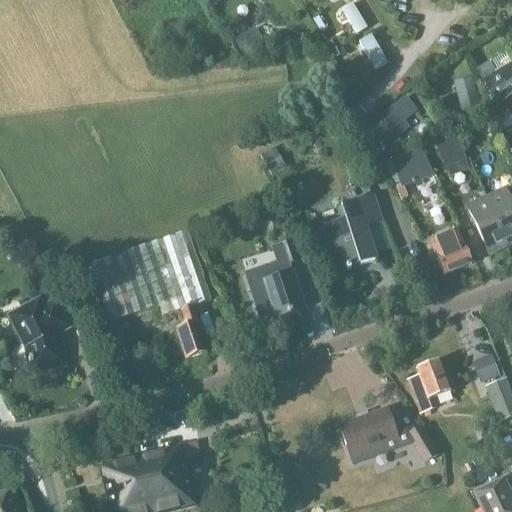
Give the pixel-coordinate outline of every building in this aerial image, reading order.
[(351,5),(341,11),(356,37),(366,30),(351,5)] [(255,32),(234,44),(242,58),(263,45),(255,32)] [(370,37),(358,44),(375,73),(388,66),(370,37)] [(336,39),(330,43),(331,43),(335,51),(341,47),(336,39)] [(331,43),(327,46),(335,59),(339,57),(336,51),(335,51),(331,43)] [(342,48),(336,51),(339,57),(340,58),(346,55),(342,48)] [(489,64),(475,72),(489,95),(511,81),(511,63),(495,74),(489,64)] [(452,85),(462,119),(482,114),(472,79),(452,85)] [(417,114),(405,100),(381,118),(396,139),(409,129),(405,123),(417,114)] [(452,122),(443,126),(447,135),(456,131),(452,122)] [(434,146),(445,171),(446,170),(463,163),(466,162),(455,137),(434,146)] [(398,141),(390,148),(395,155),(404,148),(398,141)] [(259,157),(272,179),(286,171),(273,149),(259,157)] [(392,162),(400,184),(403,190),(433,178),(422,151),(392,162)] [(463,163),(446,170),(450,179),(467,172),(463,163)] [(400,185),(391,188),(398,204),(406,201),(400,185)] [(467,210),(488,255),(507,246),(511,243),(511,206),(505,192),(486,201),(467,210)] [(321,229),(326,246),(335,274),(375,261),(373,255),(365,230),(380,225),(372,198),(340,208),(344,221),(321,229)] [(365,230),(373,255),(389,250),(380,225),(365,230)] [(457,232),(429,243),(443,277),(471,265),(457,232)] [(186,234),(89,267),(109,324),(114,322),(146,312),(157,308),(161,319),(179,313),(193,308),(202,305),(210,303),(186,234)] [(276,238),(279,246),(291,242),(289,234),(276,238)] [(279,246),(276,247),(283,269),(288,267),(294,265),(300,263),(293,241),(291,242),(279,246)] [(276,265),(244,276),(260,323),(275,318),(276,321),(300,314),(303,313),(291,276),(288,267),(283,269),(276,247),(271,249),(276,265)] [(66,280),(82,318),(95,313),(79,275),(66,280)] [(62,332),(67,329),(54,304),(42,310),(38,302),(9,318),(25,349),(31,373),(63,367),(56,335),(62,332)] [(185,328),(175,331),(185,361),(205,354),(196,324),(198,324),(193,308),(179,313),(185,328)] [(102,332),(93,335),(95,342),(98,341),(104,339),(102,332)] [(98,341),(104,356),(114,353),(108,338),(104,339),(98,341)] [(490,358),(475,364),(482,384),(498,378),(490,358)] [(423,384),(407,392),(421,420),(437,412),(438,414),(465,400),(445,361),(418,375),(423,384)] [(488,398),(498,423),(511,417),(511,398),(505,382),(502,383),(485,390),(488,398)] [(357,422),(339,428),(353,467),(411,445),(406,437),(409,435),(407,431),(395,436),(386,411),(357,422)] [(411,445),(424,466),(437,458),(420,428),(414,432),(409,435),(406,437),(411,445)] [(102,482),(110,511),(184,511),(197,509),(185,463),(200,459),(196,444),(139,458),(136,459),(99,468),(102,482)] [(487,466),(473,475),(479,485),(493,476),(487,466)] [(212,483),(215,498),(235,493),(239,493),(235,478),(212,483)] [(471,494),(480,511),(511,511),(511,495),(511,494),(511,493),(508,488),(503,478),(471,494)] [(0,511),(20,511),(10,489),(0,494),(0,511)] [(235,493),(215,498),(218,510),(238,506),(235,493)]
